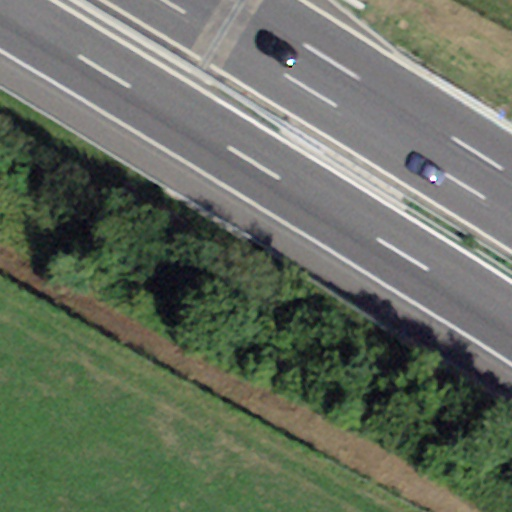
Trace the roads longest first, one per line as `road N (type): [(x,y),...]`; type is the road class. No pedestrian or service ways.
road 1 (motorway): [(0,17),(511,325)]
road 2 (motorway): [(511,198),(187,0)]
